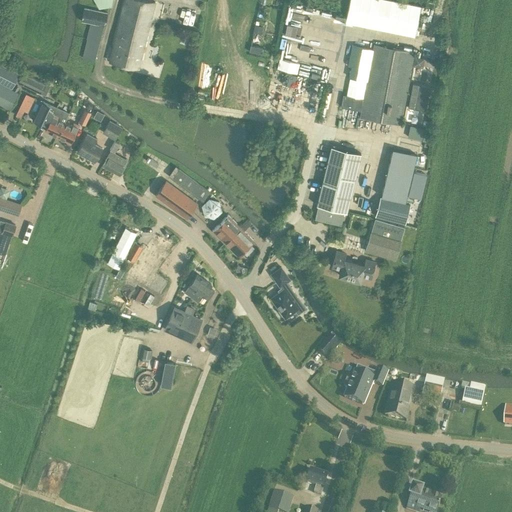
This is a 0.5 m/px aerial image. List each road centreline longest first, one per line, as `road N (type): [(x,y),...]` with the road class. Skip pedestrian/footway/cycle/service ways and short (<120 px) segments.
road 1 (tertiary): [(511,452),(384,436),(340,417),(296,378),(189,235),(0,130)]
road 2 (track): [(327,131),(349,29),(432,45),(441,0)]
road 3 (track): [(246,304),(212,355),(157,511)]
